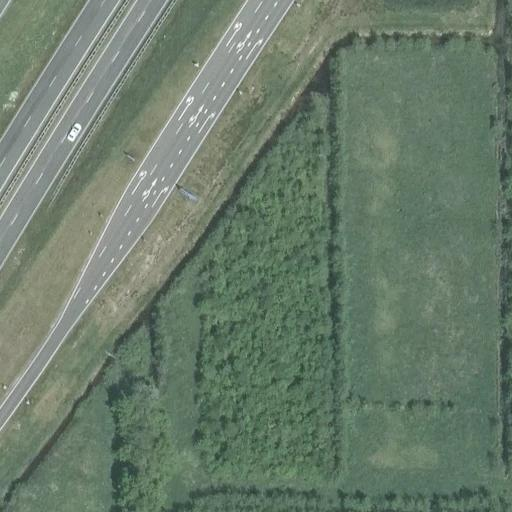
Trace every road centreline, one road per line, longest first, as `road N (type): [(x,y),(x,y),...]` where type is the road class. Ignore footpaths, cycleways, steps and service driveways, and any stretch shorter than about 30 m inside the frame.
road 1 (trunk): [(0,420),(270,0)]
road 2 (trunk): [(0,243),(150,0)]
road 3 (trunk): [(105,0),(0,168)]
